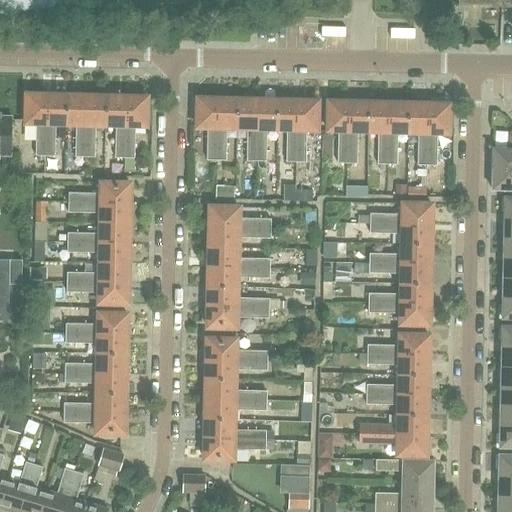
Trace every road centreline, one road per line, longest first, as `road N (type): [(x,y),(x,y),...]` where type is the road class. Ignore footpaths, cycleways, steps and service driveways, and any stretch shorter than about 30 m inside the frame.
road 1 (residential): [(172,58),(163,462),(143,511)]
road 2 (residential): [(463,511),(472,65)]
road 3 (residential): [(472,65),(172,58)]
road 4 (residential): [(172,58),(0,53)]
